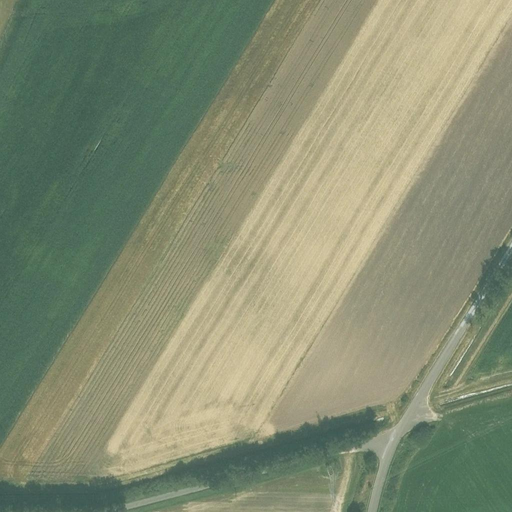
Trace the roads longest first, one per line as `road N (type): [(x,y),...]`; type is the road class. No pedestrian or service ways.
road 1 (residential): [(0,507),(81,509),(147,498),(392,440)]
road 2 (residential): [(511,246),(392,440)]
